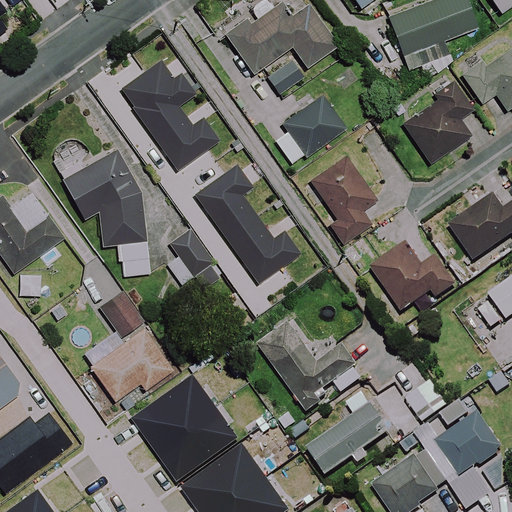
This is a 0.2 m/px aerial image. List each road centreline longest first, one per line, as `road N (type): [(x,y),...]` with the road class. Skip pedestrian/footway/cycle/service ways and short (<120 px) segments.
road 1 (unknown): [(0,296),(148,511)]
road 2 (residential): [(129,0),(0,92)]
